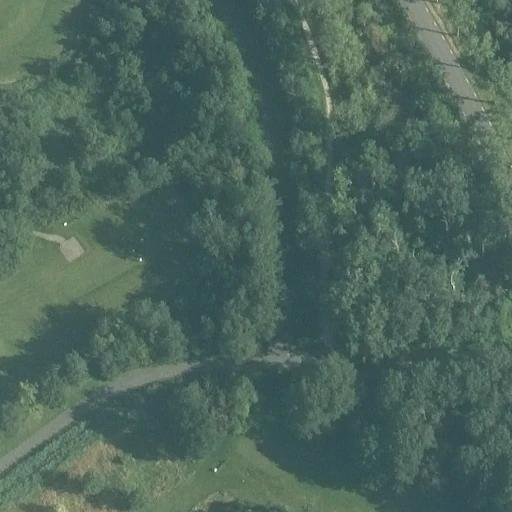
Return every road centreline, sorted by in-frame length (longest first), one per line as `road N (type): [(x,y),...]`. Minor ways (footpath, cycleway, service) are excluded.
road 1 (unknown): [(511,391),(360,402),(338,389),(321,318),(324,96),(291,0)]
road 2 (tertiary): [(511,192),(408,0)]
